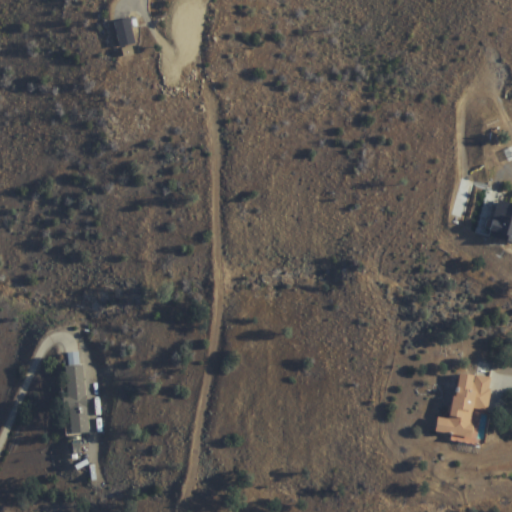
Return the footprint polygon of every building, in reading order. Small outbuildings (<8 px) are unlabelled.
[(185,0),(180,48),(203,50),(207,0),(185,0)] [(120,46),(136,43),(132,17),(116,20),(120,46)] [(491,237),(511,241),(511,203),(497,201),(491,237)] [(70,435),(89,434),(86,366),(66,367),(70,435)] [(453,419),(439,418),(437,435),(476,440),(480,413),(488,414),(493,378),(459,373),(453,419)]
